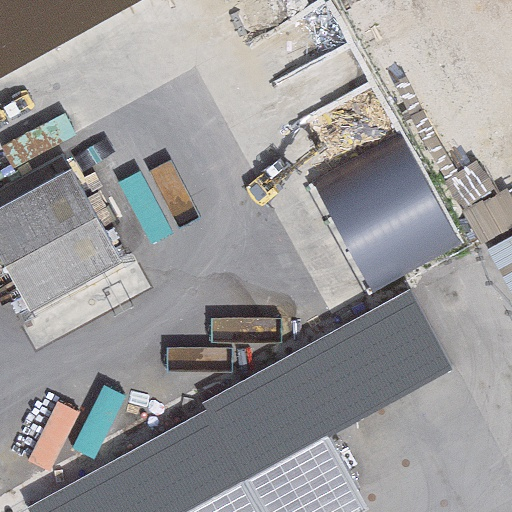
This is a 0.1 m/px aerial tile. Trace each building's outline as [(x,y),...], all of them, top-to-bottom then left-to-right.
[(0,0),(0,71),(129,0),(0,0)] [(315,169),(360,285),(451,250),(406,135),(315,169)] [(0,280),(15,313),(117,266),(71,168),(0,201),(0,280)] [(511,229),(491,241),(511,278),(511,229)] [(511,278),(491,241),(415,283),(511,458),(511,278)] [(18,487),(31,511),(357,511),(369,506),(328,432),(452,364),(404,276),(18,487)] [(423,511),(466,511),(511,489),(476,421),(421,448),(398,461),(423,511)]
